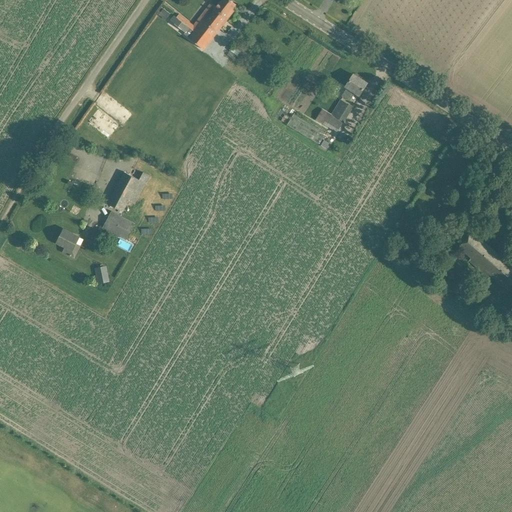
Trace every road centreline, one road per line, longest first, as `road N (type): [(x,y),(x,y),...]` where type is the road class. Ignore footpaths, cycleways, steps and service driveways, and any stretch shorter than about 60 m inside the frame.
road 1 (tertiary): [(511,142),(284,0)]
road 2 (unclassified): [(49,137),(146,0)]
